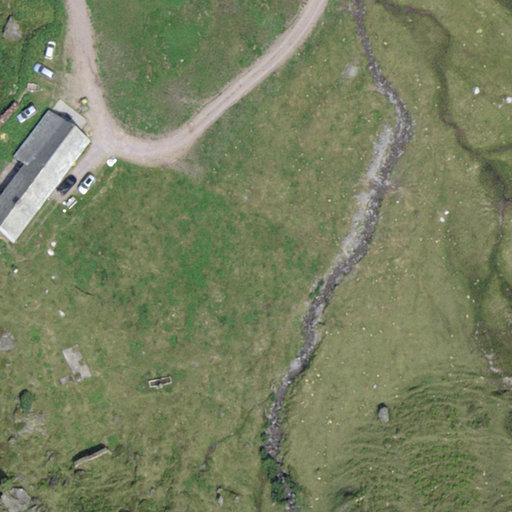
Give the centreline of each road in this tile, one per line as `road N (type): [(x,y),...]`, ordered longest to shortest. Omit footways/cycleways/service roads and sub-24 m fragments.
road 1 (track): [(173,148),(130,149),(99,125),(74,0)]
road 2 (track): [(319,0),(289,42),(173,148)]
